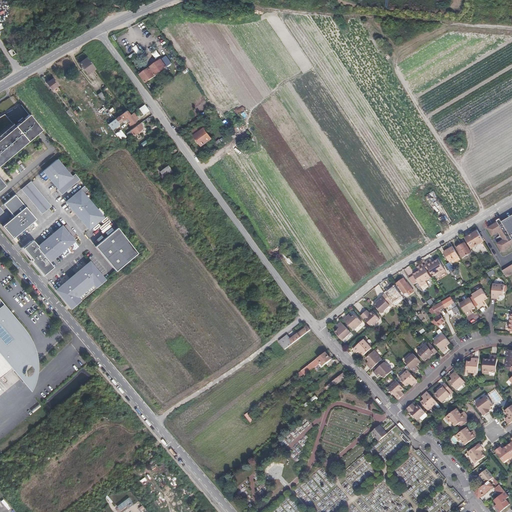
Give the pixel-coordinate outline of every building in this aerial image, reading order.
[(155,47),(150,49),(155,59),(160,56),(155,47)] [(95,69),(87,58),(79,63),(88,74),(95,69)] [(146,83),(167,68),(161,59),(140,75),(146,83)] [(58,85),(53,78),(46,83),(52,90),(58,85)] [(106,98),(101,92),(97,95),(102,101),(106,98)] [(0,187),(3,185),(0,180),(0,161),(41,130),(21,105),(0,117),(0,187)] [(119,124),(127,118),(130,122),(128,124),(129,126),(136,121),(135,120),(138,119),(134,113),(130,115),(127,111),(123,113),(115,119),(119,124)] [(142,126),(151,120),(148,117),(140,123),(142,126)] [(205,120),(203,117),(196,122),(198,125),(205,120)] [(112,129),(119,124),(115,119),(108,124),(112,129)] [(130,138),(142,129),(141,127),(139,124),(126,133),(130,138)] [(202,146),(212,139),(201,124),(192,132),(198,140),(199,142),(202,146)] [(220,148),(229,142),(225,137),(220,140),(219,139),(216,142),(220,148)] [(56,159),(43,171),(58,189),(71,177),(56,159)] [(173,173),(168,166),(160,172),(161,174),(164,178),(165,179),(173,173)] [(75,174),(71,177),(58,189),(57,189),(61,195),(79,180),(75,174)] [(51,206),(30,182),(21,189),(42,214),(51,206)] [(82,192),(80,190),(66,202),(89,229),(103,217),(83,194),(82,192)] [(15,236),(35,219),(15,194),(3,204),(13,216),(2,226),(12,238),(15,236)] [(511,216),(502,222),(500,219),(497,221),(498,222),(488,228),(492,236),(499,232),(504,240),(497,244),(502,251),(511,245),(511,216)] [(33,240),(23,248),(34,262),(33,263),(44,276),(53,267),(49,262),(74,241),(62,226),(38,246),(33,240)] [(116,229),(95,246),(116,271),(137,253),(116,229)] [(483,238),(478,230),(465,238),(471,249),(484,241),(483,238)] [(463,258),(471,253),(465,243),(462,245),(461,243),(459,245),(460,246),(456,248),(463,258)] [(451,262),(459,257),(453,247),(444,252),(450,262),(446,264),(451,273),(456,270),(451,262)] [(475,253),(477,259),(484,257),(481,250),(475,253)] [(431,259),(425,262),(433,276),(439,273),(440,275),(446,271),(439,259),(435,262),(435,263),(434,264),(433,263),(431,259)] [(56,290),(71,309),(93,290),(105,280),(90,262),(56,290)] [(431,278),(423,264),(417,267),(419,271),(420,273),(418,274),(418,272),(414,274),(414,275),(410,278),(414,284),(418,282),(421,287),(427,283),(426,281),(431,278)] [(511,274),(511,264),(503,271),(507,277),(511,274)] [(410,295),(414,292),(404,278),(397,283),(399,287),(405,294),(407,292),(410,295)] [(493,284),(492,298),(497,299),(497,295),(499,295),(503,296),(504,285),(493,284)] [(395,286),(385,293),(393,304),(403,297),(395,286)] [(472,295),(480,307),(484,304),(483,302),(483,301),(484,300),(488,298),(482,289),(472,295)] [(382,313),(393,304),(385,293),(379,299),(380,300),(378,302),(374,305),(382,313)] [(451,309),(457,305),(451,297),(433,308),(429,310),(432,315),(435,313),(437,315),(438,318),(435,319),(437,323),(437,324),(437,325),(439,327),(446,322),(440,313),(439,311),(440,310),(442,309),(442,308),(444,307),(445,308),(449,305),(451,309)] [(476,307),(470,298),(460,304),(467,316),(472,313),(471,311),(470,310),(472,309),(476,307)] [(0,376),(11,368),(7,364),(32,344),(30,340),(27,334),(24,330),(4,306),(0,300),(0,376)] [(365,312),(361,315),(372,327),(380,319),(373,311),(370,314),(368,315),(365,312)] [(348,316),(344,319),(347,323),(350,326),(354,330),(362,322),(355,314),(352,317),(350,318),(348,316)] [(351,333),(341,322),(337,326),(339,327),(340,328),(338,330),(335,332),(342,340),(351,333)] [(285,349),(311,330),(308,326),(291,339),(287,334),(279,341),(285,349)] [(434,341),(443,353),(447,350),(446,348),(445,347),(447,345),(450,343),(444,334),(434,341)] [(364,339),(353,349),(357,353),(359,352),(360,351),(361,352),(364,355),(372,348),(364,339)] [(429,343),(418,353),(425,361),(428,358),(431,356),(432,357),(437,352),(429,343)] [(11,368),(30,391),(32,386),(34,380),(36,372),(37,364),(36,355),(35,351),(32,344),(7,364),(11,368)] [(368,365),(372,369),(382,359),(374,351),(366,358),(369,361),(371,363),(368,365)] [(321,367),(332,359),(326,352),(318,359),(321,363),(319,365),(321,367)] [(405,361),(415,372),(419,369),(417,367),(416,366),(418,364),(421,362),(414,354),(405,361)] [(490,371),(496,372),(498,356),(491,355),(491,359),(490,361),(489,361),(489,359),(484,359),(483,373),(490,374),(490,371)] [(478,368),(479,359),(474,358),(473,362),(471,362),(467,361),(466,372),(478,373),(478,371),(478,368)] [(304,374),(319,362),(317,359),(302,371),(304,374)] [(380,367),(374,372),(377,376),(379,374),(380,373),(382,375),(384,378),(390,373),(392,371),(385,362),(383,363),(383,364),(380,367)] [(414,384),(417,381),(408,370),(399,378),(407,386),(410,383),(411,382),(414,384)] [(465,382),(456,371),(452,375),(454,378),(452,379),(449,382),(457,390),(465,382)] [(336,384),(346,377),(344,375),(346,373),(344,372),(342,373),(343,373),(333,381),(325,387),(327,390),(335,383),(336,384)] [(388,388),(399,400),(402,396),(399,393),(401,391),(404,389),(397,381),(388,388)] [(435,394),(442,402),(453,392),(445,383),(440,388),(440,389),(438,391),(435,394)] [(428,410),(437,402),(427,392),(423,395),(426,398),(424,399),(421,402),(428,410)] [(318,398),(315,395),(303,405),(306,408),(318,398)] [(485,416),(490,412),(489,410),(488,409),(490,407),(494,405),(487,396),(476,404),(485,416)] [(411,405),(407,409),(417,420),(420,417),(425,412),(418,404),(415,407),(414,408),(411,405)] [(455,426),(468,417),(464,411),(461,414),(459,415),(458,414),(460,413),(457,409),(445,417),(450,423),(451,421),(455,426)] [(251,423),(253,420),(247,413),(244,415),(251,423)] [(387,434),(380,425),(372,432),(379,441),(387,434)] [(465,445),(478,435),(474,430),(471,433),(469,434),(468,432),(470,431),(467,427),(455,436),(460,441),(462,440),(465,445)] [(410,441),(403,434),(402,435),(403,436),(402,437),(407,443),(408,442),(409,443),(410,441)] [(476,463),(485,456),(483,453),(481,451),(482,450),(484,449),(480,444),(468,452),(476,463)] [(504,462),(511,456),(511,450),(508,445),(505,447),(502,449),(502,448),(501,447),(495,451),(504,462)] [(479,498),(493,487),(500,496),(505,491),(498,483),(501,480),(497,475),(494,477),(475,492),(479,498)] [(116,505),(119,511),(133,506),(130,498),(116,505)]
